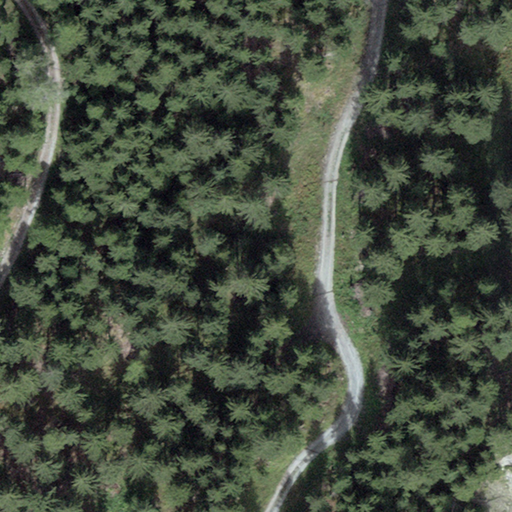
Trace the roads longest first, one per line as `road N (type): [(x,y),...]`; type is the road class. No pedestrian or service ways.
road 1 (track): [(371,0),(324,272),(332,315),(358,366),(359,396),(350,420),(295,468),(271,511)]
road 2 (track): [(0,271),(52,162),(60,83),(44,26),(18,0)]
